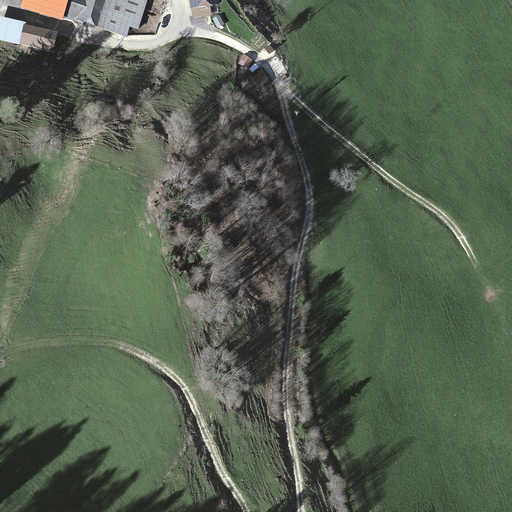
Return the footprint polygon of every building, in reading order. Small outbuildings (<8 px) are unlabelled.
[(22,0),(21,7),(62,20),(63,17),(127,37),(130,27),(138,30),(147,0),(22,0)] [(219,0),(188,0),(192,18),(212,15),(210,6),(220,4),(219,0)] [(218,28),(225,24),(220,15),(213,18),(218,28)] [(26,22),(0,16),(0,39),(53,52),(58,32),(26,24),(26,22)] [(246,70),(253,60),(244,54),(237,64),(246,70)] [(270,82),(261,68),(251,74),(258,85),(262,82),(265,86),(270,82)]
